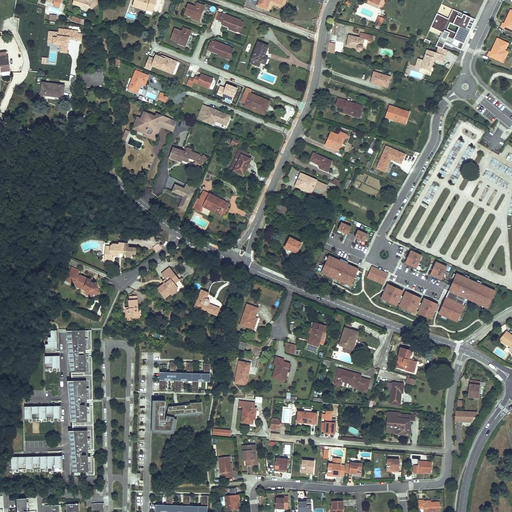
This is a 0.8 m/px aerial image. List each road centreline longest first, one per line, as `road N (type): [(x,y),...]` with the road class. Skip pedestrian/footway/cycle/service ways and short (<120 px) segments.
road 1 (residential): [(124,511),(126,347),(107,351),(109,495)]
road 2 (tertiary): [(238,262),(311,97),(333,0)]
road 3 (tertiary): [(0,124),(71,141),(179,234)]
road 4 (residential): [(448,452),(268,434)]
road 5 (residential): [(458,91),(442,106),(432,141),(379,236)]
road 6 (residential): [(146,511),(150,353)]
road 7 (residential): [(255,511),(263,482),(358,488)]
